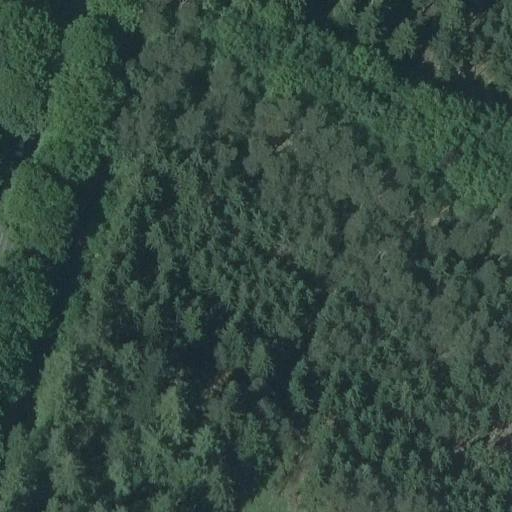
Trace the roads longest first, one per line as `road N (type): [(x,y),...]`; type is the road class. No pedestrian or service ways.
road 1 (track): [(154,0),(511,194)]
road 2 (tertiary): [(0,237),(72,0)]
